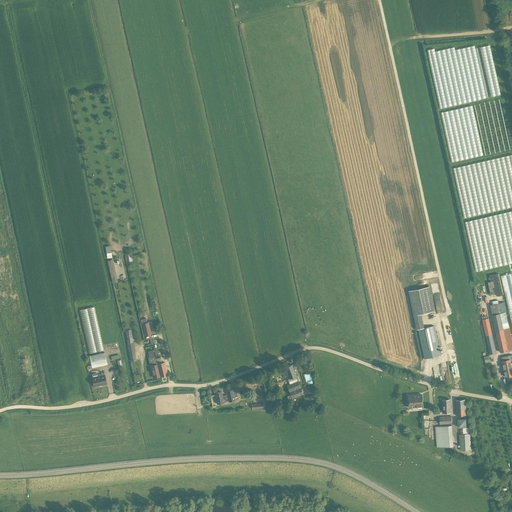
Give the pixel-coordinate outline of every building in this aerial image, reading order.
[(468,220),(477,270),(511,263),(511,210),(496,214),(495,210),(511,206),(511,155),(456,166),(465,217),(491,212),(492,216),(468,220)] [(112,283),(118,281),(113,259),(107,261),(112,283)] [(511,323),(511,273),(502,275),(508,308),(511,307),(511,321),(511,322),(511,323)] [(503,295),(499,274),(490,276),(491,282),(488,282),(491,294),(497,293),(497,296),(503,295)] [(428,286),(408,291),(413,315),(421,313),(433,311),(428,286)] [(95,306),(80,309),(89,353),(104,350),(95,306)] [(489,318),(482,319),(490,354),(496,353),(489,318)] [(503,331),(496,333),(500,352),(511,349),(511,339),(507,318),(501,320),(503,331)] [(142,323),(145,336),(151,334),(148,322),(142,323)] [(434,326),(418,329),(425,359),(440,355),(434,326)] [(145,347),(154,345),(153,337),(144,339),(145,347)] [(153,350),(148,351),(149,357),(149,358),(150,362),(150,365),(153,378),(160,376),(158,365),(157,363),(157,361),(156,358),(155,356),(153,350)] [(90,356),(88,357),(89,363),(91,362),(93,367),(106,364),(104,356),(103,353),(90,356)] [(502,361),(506,377),(511,375),(511,368),(511,363),(511,354),(502,357),(502,361)] [(161,357),(156,358),(157,361),(157,363),(158,365),(160,376),(168,374),(165,362),(162,362),(161,357)] [(435,365),(437,378),(444,377),(445,383),(451,382),(448,363),(435,365)] [(285,380),(288,380),(289,384),(287,385),(290,395),(287,396),(288,400),(303,395),(298,381),(299,380),(297,376),(296,376),(292,365),(281,369),(285,380)] [(94,387),(107,384),(105,374),(91,377),(94,387)] [(215,393),(217,404),(224,403),(224,399),(228,399),(228,402),(236,400),(235,397),(238,397),(236,389),(233,390),(233,389),(226,391),(227,395),(222,396),(222,392),(215,393)] [(422,394),(408,395),(409,407),(422,406),(422,394)] [(443,413),(451,412),(450,399),(442,400),(443,413)] [(456,416),(467,415),(466,399),(456,400),(456,416)] [(451,416),(439,417),(440,426),(452,424),(451,416)] [(467,427),(466,418),(457,419),(458,427),(467,427)] [(470,434),(459,434),(460,450),(471,449),(470,434)]
